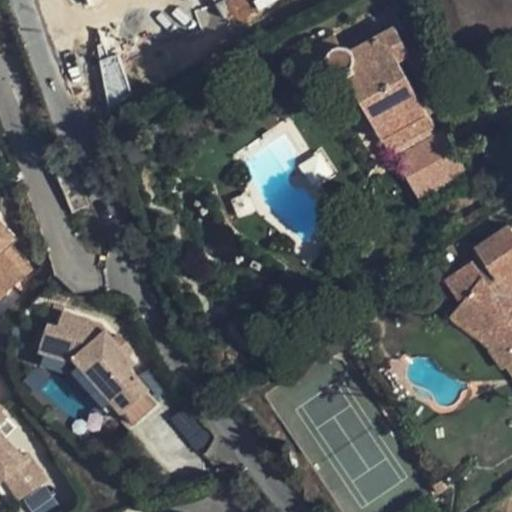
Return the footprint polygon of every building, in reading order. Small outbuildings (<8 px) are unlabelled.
[(435,116),(424,95),(421,97),(399,59),(411,52),(395,25),(353,47),(348,42),(340,40),(335,42),(329,31),(288,54),(295,65),(299,64),(306,77),(325,66),(335,74),(346,75),(380,139),(382,138),(395,160),(440,136),(431,118),(435,116)] [(320,158),(307,165),(315,180),(328,173),(320,158)] [(0,288),(9,298),(45,265),(0,214),(0,288)] [(511,241),(502,246),(505,251),(504,256),(501,259),(497,260),(492,258),(488,254),(458,273),(476,300),(467,312),(492,334),(491,336),(503,354),(511,348),(511,241)] [(9,298),(0,288),(0,305),(9,298)] [(66,325),(49,328),(52,352),(85,361),(124,409),(139,427),(162,406),(151,394),(155,391),(136,370),(141,366),(109,324),(70,312),(66,325)] [(85,361),(52,352),(54,364),(82,374),(116,416),(124,409),(85,361)] [(0,475),(18,460),(0,436),(0,475)] [(18,460),(0,475),(0,476),(16,498),(42,479),(25,453),(18,460)]
